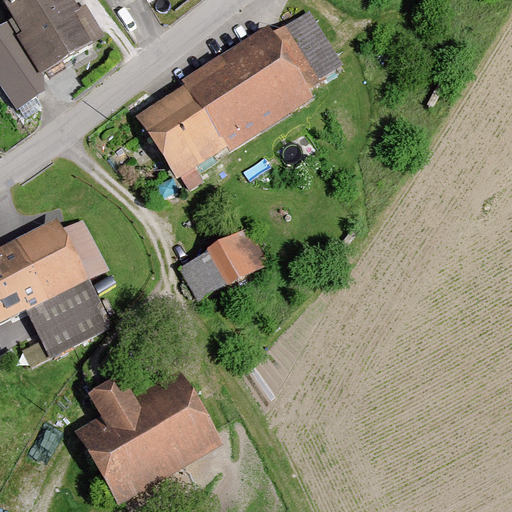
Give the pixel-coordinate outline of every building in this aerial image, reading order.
[(79,0),(1,0),(17,25),(0,35),(0,82),(18,114),(42,100),(15,56),(21,52),(45,38),(87,13),(79,0)] [(172,186),(318,98),(311,87),(344,68),(309,10),(154,102),(167,123),(143,137),(172,186)] [(103,41),(87,13),(45,38),(21,52),(37,80),(103,41)] [(0,255),(0,327),(25,316),(48,363),(106,335),(84,289),(110,276),(85,223),(71,229),(68,223),(0,255)] [(199,306),(272,268),(252,230),(179,269),(199,306)] [(120,511),(225,451),(185,382),(142,407),(124,376),(87,397),(110,438),(86,451),(120,511)]
